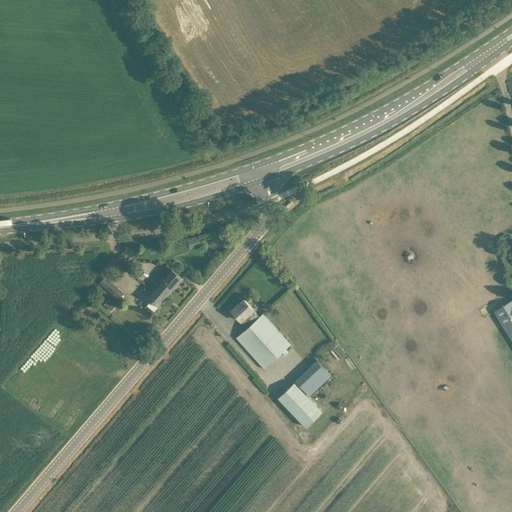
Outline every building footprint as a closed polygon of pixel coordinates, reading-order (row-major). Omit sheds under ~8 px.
[(190,248),(201,244),(199,236),(187,239),(190,248)] [(145,254),(150,253),(155,252),(154,245),(149,245),(144,246),(145,254)] [(151,280),(148,283),(146,286),(151,290),(157,284),(161,280),(172,290),(183,277),(171,267),(163,277),(158,272),(151,280)] [(100,283),(119,299),(124,292),(106,276),(100,283)] [(161,280),(157,284),(151,290),(146,286),(141,291),(158,306),(167,296),(172,290),(161,280)] [(104,304),(108,308),(112,302),(108,299),(104,304)] [(267,369),(295,345),(268,314),(264,318),(248,300),(233,311),(250,327),(240,337),(267,369)] [(511,300),(494,311),(511,340),(511,300)] [(294,382),(278,397),(306,427),(322,411),(294,382)]
